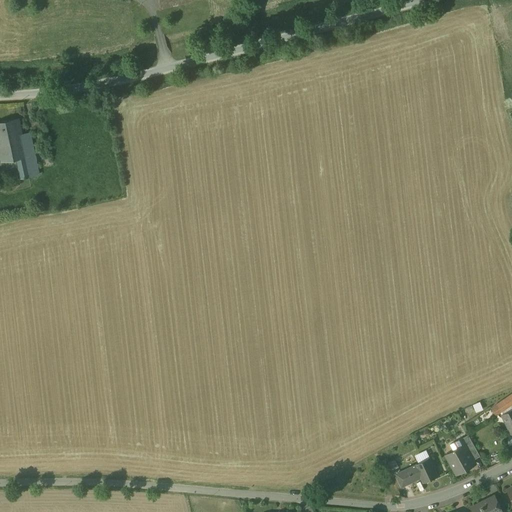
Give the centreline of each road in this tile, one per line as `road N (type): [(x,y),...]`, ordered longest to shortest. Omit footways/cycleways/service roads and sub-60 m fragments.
road 1 (residential): [(0,485),(100,481),(399,507),(511,465)]
road 2 (residential): [(408,0),(59,92),(0,94)]
